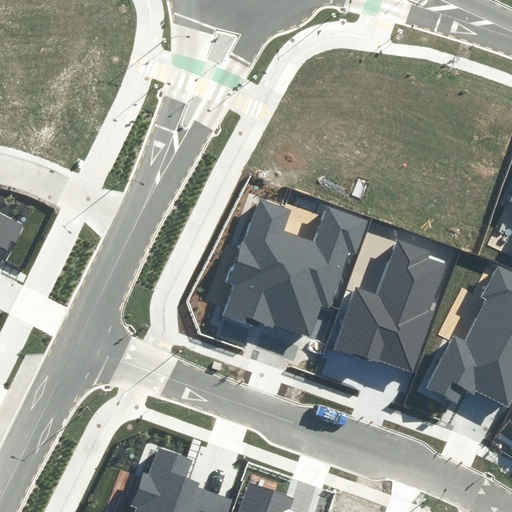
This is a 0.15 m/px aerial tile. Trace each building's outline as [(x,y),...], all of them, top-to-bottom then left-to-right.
[(365,174),(366,202),(445,199),(444,171),(365,174)] [(356,252),(367,219),(326,205),(314,239),(289,230),(298,205),(255,191),(223,282),(230,284),(219,317),(265,333),(268,323),(309,337),(320,303),(326,305),(346,249),(356,252)] [(0,268),(1,270),(24,221),(0,210),(0,268)] [(355,284),(333,351),(412,377),(449,264),(427,257),(430,250),(397,239),(379,292),(355,284)] [(509,408),(511,401),(511,271),(497,264),(483,295),(490,298),(470,342),(451,333),(424,390),(459,406),(468,388),(509,408)] [(418,414),(402,415),(406,454),(423,453),(418,414)] [(227,511),(232,498),(184,481),(191,462),(155,449),(147,472),(140,469),(128,504),(136,507),(133,511),(227,511)] [(301,511),(293,509),(297,497),(248,481),(237,511),(301,511)]
